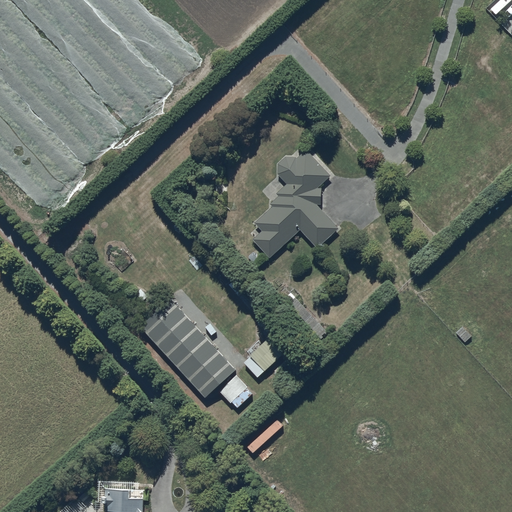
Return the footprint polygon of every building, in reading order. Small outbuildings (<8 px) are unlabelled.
[(328,174),(307,151),(297,161),(295,158),(287,158),(280,163),(279,172),(290,183),(279,193),(281,195),(273,202),(276,206),(258,222),(267,231),(258,239),(270,252),(302,224),(318,242),(335,227),(314,203),(314,186),(328,174)] [(224,264),(218,269),(228,282),(235,276),(224,264)] [(237,276),(228,283),(237,293),(246,286),(237,276)] [(328,331),(292,291),(285,298),(322,337),(328,331)] [(215,387),(217,386),(231,401),(232,400),(237,405),(252,392),(247,386),(248,385),(234,370),(236,369),(172,296),(141,324),(205,396),(215,387)] [(463,325),(456,331),(465,341),(472,335),(463,325)] [(289,346),(273,331),(251,353),(251,354),(244,360),(258,375),(289,346)] [(287,355),(274,368),(283,376),(296,363),(287,355)] [(143,511),(144,498),(139,498),(140,483),(100,480),(99,500),(105,501),(104,511),(112,511),(143,511)]
